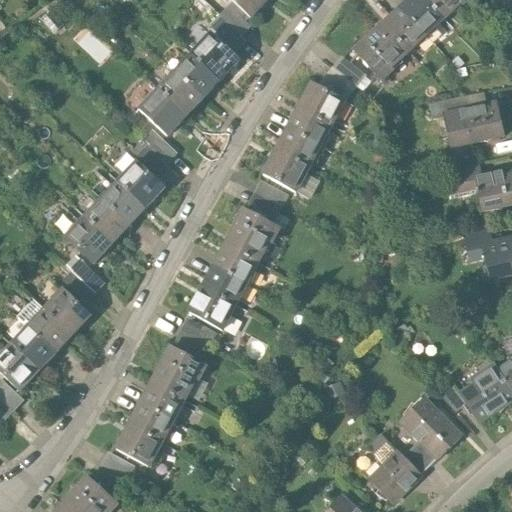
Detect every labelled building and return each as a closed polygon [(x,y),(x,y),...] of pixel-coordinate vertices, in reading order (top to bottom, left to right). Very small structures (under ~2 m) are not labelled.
[(249,0),(239,0),(230,9),(253,32),(264,21),(259,15),(262,12),(249,0)] [(249,0),(262,12),(273,0),(249,0)] [(439,29),(462,6),(456,0),(417,0),(414,4),(439,29)] [(414,4),(391,26),(416,52),(439,29),(414,4)] [(64,5),(53,14),(65,28),(75,19),(64,5)] [(217,23),(224,30),(241,45),(253,32),(230,9),(217,23)] [(393,74),(416,52),(391,26),(368,49),(393,74)] [(206,48),(233,74),(251,55),(241,45),(224,30),(206,48)] [(206,48),(188,67),(215,93),(233,74),(206,48)] [(378,70),(354,50),(345,61),(369,81),(378,70)] [(357,95),(369,81),(345,61),(331,81),(357,95)] [(188,67),(171,86),(198,112),(215,93),(188,67)] [(324,77),(312,100),(344,118),(357,95),(331,81),(324,77)] [(198,112),(171,86),(153,105),(180,130),(198,112)] [(0,89),(0,110),(6,116),(16,105),(0,89)] [(511,98),(459,111),(465,140),(511,129),(511,98)] [(332,141),(344,118),(312,100),(299,123),(332,141)] [(299,123),(287,147),(320,164),(332,141),(299,123)] [(165,125),(155,135),(181,160),(191,150),(165,125)] [(142,149),(151,159),(167,174),(181,160),(155,135),(142,149)] [(307,187),(320,164),(287,147),(274,170),(307,187)] [(108,160),(118,167),(126,155),(117,148),(108,160)] [(128,172),(138,158),(130,152),(120,166),(128,172)] [(464,190),(492,185),(490,171),(493,170),(491,157),(459,163),(464,190)] [(151,159),(133,178),(159,202),(177,183),(167,174),(151,159)] [(511,201),(511,166),(493,170),(490,171),(492,185),(495,204),(511,201)] [(305,192),(274,175),(266,188),(298,205),(305,192)] [(159,202),(133,178),(116,196),(141,221),(159,202)] [(290,220),(298,205),(266,188),(259,203),(290,220)] [(123,239),(141,221),(116,196),(98,215),(123,239)] [(257,202),(242,228),(277,245),(280,247),(293,222),(290,220),(259,203),(257,202)] [(123,239),(98,215),(80,234),(105,258),(123,239)] [(262,273),(277,245),(242,228),(228,255),(262,273)] [(511,232),(496,236),(504,274),(511,272),(511,232)] [(78,261),(83,266),(106,288),(117,277),(89,250),(78,261)] [(228,255),(214,281),(248,299),(262,273),(228,255)] [(10,274),(0,263),(0,282),(1,283),(10,274)] [(106,288),(83,266),(73,277),(77,281),(96,299),(106,288)] [(77,281),(58,300),(86,326),(104,307),(96,299),(77,281)] [(234,325),(248,299),(214,281),(200,307),(234,325)] [(68,346),(86,326),(58,300),(40,319),(68,346)] [(200,312),(192,325),(222,341),(229,328),(200,312)] [(40,319),(22,339),(49,365),(68,346),(40,319)] [(192,325),(184,341),(213,357),(222,341),(192,325)] [(31,384),(49,365),(22,339),(3,358),(31,384)] [(184,341),(170,367),(202,385),(209,372),(211,373),(218,359),(213,357),(184,341)] [(3,358),(0,361),(0,408),(5,413),(9,410),(15,416),(36,395),(28,387),(31,384),(3,358)] [(511,403),(511,363),(474,389),(480,398),(492,417),(511,403)] [(188,411),(202,385),(170,367),(156,393),(188,411)] [(470,404),(480,398),(474,389),(466,378),(457,384),(470,404)] [(439,390),(413,416),(450,452),(475,427),(439,390)] [(156,393),(141,419),(174,437),(188,411),(156,393)] [(160,463),(174,437),(141,419),(127,446),(160,463)] [(380,444),(395,459),(409,445),(394,430),(380,444)] [(437,473),(409,445),(395,459),(378,475),(406,503),(437,473)] [(101,471),(67,509),(70,511),(110,511),(117,505),(121,508),(130,497),(127,494),(101,471)] [(380,511),(350,489),(332,511),(380,511)]
